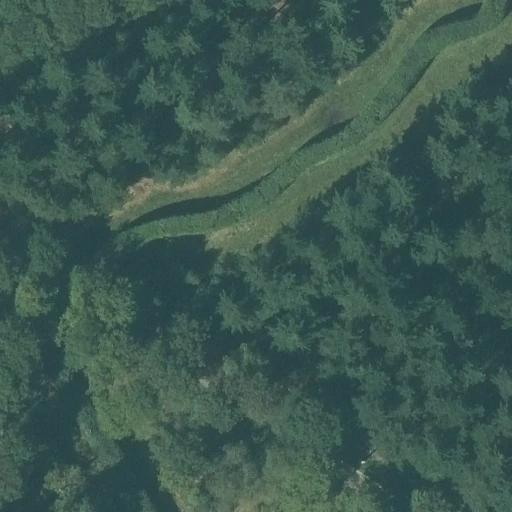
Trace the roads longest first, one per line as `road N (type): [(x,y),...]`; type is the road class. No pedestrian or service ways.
road 1 (unknown): [(0,335),(35,274),(58,264),(459,511)]
road 2 (track): [(0,251),(406,511)]
